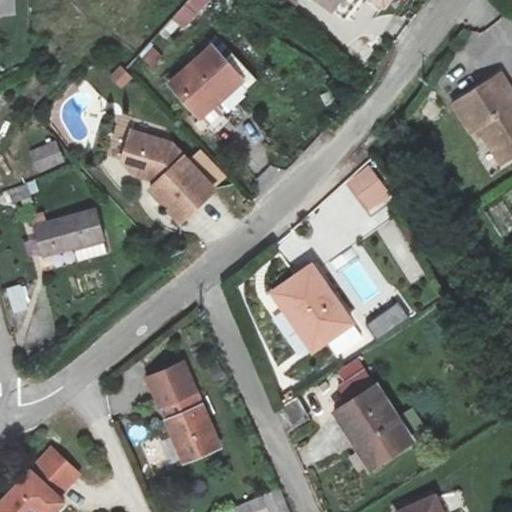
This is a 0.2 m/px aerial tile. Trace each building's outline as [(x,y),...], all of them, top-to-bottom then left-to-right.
[(186,0),(170,18),(183,30),(210,0),(186,0)] [(170,89),(197,117),(229,87),(240,98),(257,82),(229,52),(221,60),(211,50),(170,89)] [(472,129),(480,125),(502,160),(511,153),(511,89),(501,73),(455,102),(472,129)] [(172,143),(132,131),(123,161),(135,174),(151,178),(154,175),(159,180),(150,189),(180,221),(214,189),(172,143)] [(16,157),(25,180),(66,164),(56,141),(16,157)] [(348,184),(370,216),(394,200),(372,168),(348,184)] [(33,227),(42,258),(105,241),(96,209),(33,227)] [(394,219),(378,228),(410,284),(426,275),(394,219)] [(352,324),(312,264),(273,291),(313,350),(352,324)] [(6,289),(13,312),(30,307),(23,284),(6,289)] [(398,303),(367,325),(376,338),(408,317),(398,303)] [(337,357),(354,345),(346,333),(329,345),(337,357)] [(359,358),(333,372),(347,396),(373,382),(359,358)] [(221,447),(187,363),(152,378),(164,406),(167,405),(175,420),(170,423),(187,462),(221,447)] [(413,443),(378,387),(335,413),(345,431),(353,426),(377,465),(413,443)] [(301,420),(294,404),(280,411),(286,427),(301,420)] [(54,457),(0,504),(0,511),(56,511),(59,510),(54,504),(77,484),(54,457)] [(442,511),(436,496),(398,511),(442,511)]
